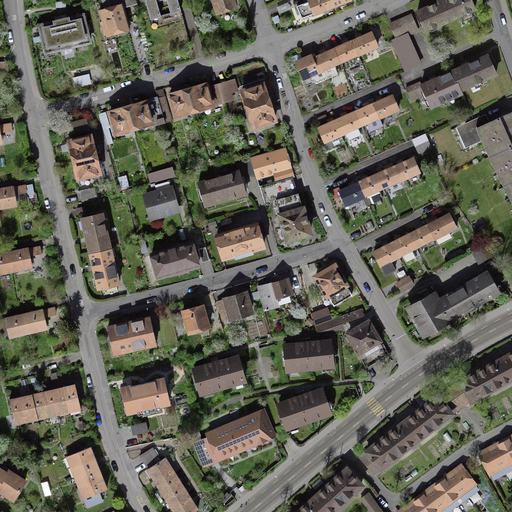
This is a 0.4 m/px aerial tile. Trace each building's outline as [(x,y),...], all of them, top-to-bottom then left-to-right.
[(162,17),(156,0),(145,0),(152,20),(162,17)] [(182,12),(178,0),(167,0),(172,15),(182,12)] [(235,0),(210,0),(215,15),(238,8),(235,0)] [(329,0),(311,0),(309,1),(309,2),(297,6),(302,19),(314,14),(332,7),(329,0)] [(478,11),(473,0),(447,0),(416,14),(426,34),(478,11)] [(122,5),(98,11),(105,40),(117,37),(129,34),(122,5)] [(92,45),(85,15),(70,18),(77,49),(92,45)] [(411,15),(390,24),(396,39),(409,34),(417,30),(411,15)] [(77,49),(70,18),(54,22),(61,53),(77,49)] [(61,53),(54,22),(38,26),(45,56),(61,53)] [(304,59),(296,62),(304,81),(379,49),(372,33),(363,37),(349,43),(330,51),(314,58),(312,55),(304,59)] [(421,64),(409,34),(396,39),(393,40),(405,70),(421,64)] [(499,77),(488,55),(475,61),(439,77),(420,86),(430,109),(499,77)] [(89,74),(73,78),(75,85),(91,81),(89,74)] [(229,82),(220,84),(224,101),(234,99),(229,82)] [(220,84),(212,87),(216,103),(224,101),(220,84)] [(177,93),(169,95),(178,119),(213,111),(207,85),(197,88),(177,93)] [(270,96),(267,86),(242,93),(253,131),(278,123),(275,112),(270,96)] [(165,96),(157,98),(164,123),(172,121),(165,96)] [(324,126),(316,129),(323,146),(399,114),(391,97),(378,103),(361,110),(344,117),(324,126)] [(115,110),(105,113),(112,139),(164,123),(157,98),(134,105),(115,110)] [(511,112),(510,109),(488,119),(474,125),(481,140),(488,155),(501,184),(511,204),(511,112)] [(474,125),(488,119),(485,113),(455,127),(465,147),(481,140),(474,125)] [(87,120),(66,125),(68,134),(89,129),(87,120)] [(0,143),(1,143),(0,133),(0,132),(12,131),(11,124),(0,125),(0,143)] [(425,134),(413,139),(416,145),(428,141),(425,134)] [(70,151),(72,151),(74,160),(95,155),(91,136),(70,141),(70,143),(68,143),(70,151)] [(431,148),(428,141),(416,145),(419,153),(431,148)] [(284,150),(250,160),(257,182),(291,172),(287,161),(284,150)] [(99,173),(95,155),(74,160),(76,169),(74,169),(76,177),(78,177),(78,178),(99,173)] [(422,174),(415,157),(405,161),(384,170),(363,179),(348,185),(339,189),(347,206),(422,174)] [(172,168),(148,175),(151,183),(175,176),(172,168)] [(239,175),(197,185),(203,209),(228,203),(244,199),(239,175)] [(157,192),(145,196),(149,207),(152,206),(155,217),(178,210),(171,188),(169,181),(155,185),(157,192)] [(13,187),(5,188),(0,188),(0,207),(16,205),(14,194),(26,192),(25,185),(13,187)] [(95,189),(80,192),(82,200),(96,197),(95,189)] [(305,207),(276,214),(284,246),(313,238),(309,223),(305,207)] [(384,245),(374,250),(382,266),(458,228),(450,212),(441,217),(423,226),(402,236),(384,245)] [(87,240),(90,253),(110,249),(102,213),(82,218),(87,240)] [(259,225),(215,237),(223,263),(236,259),(254,254),(266,250),(259,225)] [(484,244),(471,251),(475,257),(488,250),(484,244)] [(193,245),(151,256),(157,280),(179,274),(200,269),(193,245)] [(27,249),(19,251),(19,250),(14,251),(14,252),(9,253),(13,270),(32,266),(29,255),(41,253),(40,246),(27,249)] [(209,260),(205,247),(199,249),(203,262),(209,260)] [(94,268),(99,288),(119,284),(110,249),(90,253),(94,268)] [(491,257),(488,250),(475,257),(479,264),(491,257)] [(0,272),(13,270),(9,253),(4,254),(4,253),(0,253),(0,272)] [(350,288),(335,265),(325,271),(313,279),(328,302),(350,288)] [(499,295),(486,273),(455,292),(440,300),(435,293),(416,304),(434,334),(499,295)] [(410,274),(396,282),(402,292),(416,284),(410,274)] [(294,295),(289,279),(278,283),(269,285),(274,302),(294,295)] [(233,295),(223,298),(230,323),(255,316),(248,291),(233,295)] [(195,308),(183,312),(189,336),(213,330),(207,305),(195,308)] [(42,310),(34,312),(34,311),(29,313),(24,314),(28,332),(46,327),(44,317),(56,314),(54,308),(42,310)] [(328,309),(309,316),(314,329),(333,322),(328,309)] [(10,336),(28,332),(24,314),(19,316),(18,315),(13,316),(13,317),(5,319),(6,319),(0,320),(0,327),(7,325),(10,336)] [(128,320),(106,325),(113,355),(158,345),(151,315),(128,320)] [(384,341),(369,319),(347,334),(361,356),(371,350),(384,341)] [(309,342),(285,344),(287,371),(336,366),(334,340),(309,342)] [(511,353),(501,359),(511,379),(511,378),(511,353)] [(217,362),(192,369),(199,394),(247,381),(240,355),(217,362)] [(511,379),(501,359),(481,370),(461,380),(453,386),(465,405),(472,400),(511,379)] [(130,375),(123,377),(125,387),(132,385),(130,375)] [(164,379),(122,389),(125,400),(128,412),(169,402),(164,379)] [(81,408),(75,384),(70,386),(64,387),(70,411),(81,408)] [(447,390),(459,409),(465,405),(453,386),(447,390)] [(70,411),(64,387),(59,388),(53,390),(59,413),(70,411)] [(325,388),(278,404),(287,429),(308,422),(333,413),(325,388)] [(59,413),(53,390),(48,391),(42,392),(48,416),(59,413)] [(420,410),(402,424),(416,441),(451,413),(459,409),(447,390),(438,396),(420,410)] [(48,416),(42,392),(37,393),(32,395),(37,418),(48,416)] [(37,418),(32,395),(26,396),(21,397),(26,421),(37,418)] [(26,421),(21,397),(15,399),(10,400),(15,423),(26,421)] [(260,414),(193,442),(203,467),(211,464),(217,459),(236,451),(235,449),(273,433),(263,410),(259,411),(260,414)] [(146,422),(132,425),(134,434),(148,431),(146,422)] [(416,441),(402,424),(384,438),(366,451),(359,458),(374,474),(380,469),(416,441)] [(171,434),(137,441),(138,446),(172,439),(171,434)] [(511,434),(509,436),(510,438),(503,441),(511,457),(511,434)] [(511,457),(503,441),(498,444),(497,442),(491,445),(505,471),(511,467),(511,457)] [(486,448),(486,450),(480,453),(493,478),(505,471),(491,445),(486,448)] [(92,452),(90,447),(67,456),(71,466),(94,457),(92,452)] [(151,474),(154,479),(171,468),(165,458),(161,460),(152,447),(140,455),(148,468),(148,469),(151,474)] [(96,463),(94,457),(71,466),(75,477),(98,468),(96,463)] [(335,511),(366,485),(348,465),(330,480),(299,508),(294,511),(335,511)] [(467,496),(477,488),(461,466),(455,470),(454,469),(449,472),(467,496)] [(0,483),(8,471),(3,467),(1,470),(0,469),(0,483)] [(100,473),(98,468),(75,477),(80,487),(102,478),(100,473)] [(157,484),(161,489),(178,479),(171,468),(154,479),(157,484)] [(0,483),(0,490),(14,499),(25,481),(8,471),(0,483)] [(444,476),(445,478),(440,482),(456,504),(467,496),(449,472),(444,476)] [(104,483),(102,478),(80,487),(84,498),(106,489),(104,483)] [(164,494),(167,500),(184,489),(178,479),(161,489),(164,494)] [(433,484),(428,488),(446,511),(456,504),(440,482),(434,486),(433,484)] [(373,488),(368,492),(374,499),(379,495),(373,488)] [(423,492),(424,493),(419,497),(429,511),(445,511),(446,511),(428,488),(423,492)] [(171,505),(174,510),(191,499),(184,489),(167,500),(171,505)] [(383,511),(374,499),(368,492),(360,498),(370,511),(383,511)] [(429,511),(419,497),(413,501),(412,500),(407,503),(413,511),(429,511)] [(175,511),(193,511),(197,509),(191,499),(174,510),(175,511)] [(402,507),(403,509),(399,511),(413,511),(407,503),(402,507)]
